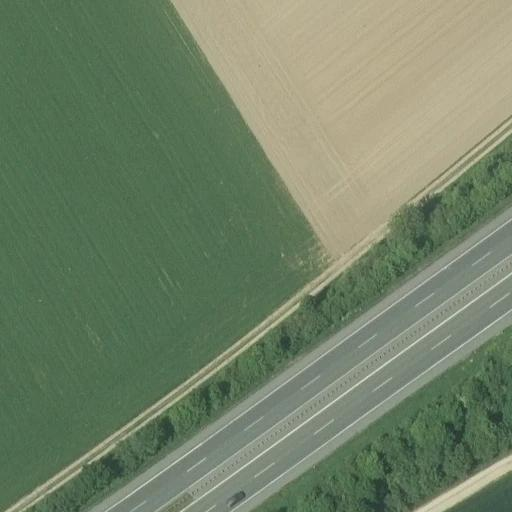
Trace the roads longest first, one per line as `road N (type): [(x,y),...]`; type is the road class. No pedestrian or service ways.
road 1 (track): [(511,125),(347,260),(9,511)]
road 2 (motorway): [(511,246),(133,511)]
road 3 (motorway): [(207,511),(511,300)]
